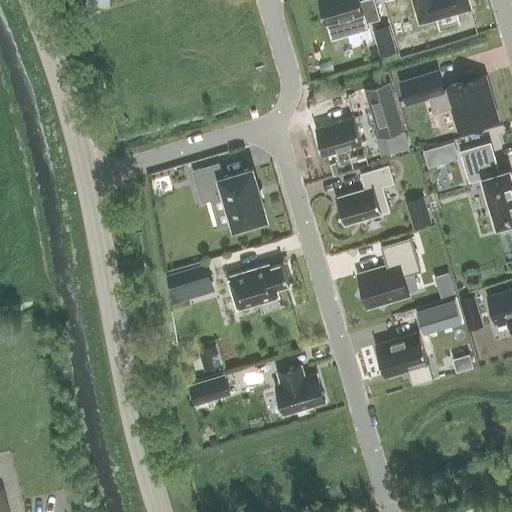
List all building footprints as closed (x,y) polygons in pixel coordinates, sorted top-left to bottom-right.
[(318,0),(325,24),(363,13),(366,23),(380,19),(374,0),(318,0)] [(415,0),(420,17),(469,3),(467,0),(415,0)] [(397,51),(388,24),(371,29),(380,56),(397,51)] [(227,46),(202,54),(206,67),(202,69),(210,96),(251,84),(243,56),(231,60),(227,46)] [(437,71),(401,82),(406,101),(430,94),(434,109),(452,104),(459,129),(495,118),(483,76),(447,86),(447,88),(443,89),(437,71)] [(389,82),(366,89),(380,137),(403,130),(389,82)] [(353,117),(315,128),(323,155),(361,143),(353,117)] [(490,130),(464,136),(466,145),(492,139),(490,130)] [(489,142),(460,150),(469,178),(481,175),(496,225),(511,220),(511,176),(509,166),(497,170),(489,142)] [(251,168),(222,176),(218,163),(193,170),(202,201),(224,195),(233,227),(266,218),(251,168)] [(335,196),(343,223),(389,210),(381,184),(393,180),(388,164),(360,172),(365,188),(335,196)] [(423,195),(409,200),(412,211),(426,206),(423,195)] [(387,266),(358,274),(367,306),(408,294),(402,275),(420,270),(411,237),(381,245),(387,266)] [(268,264),(228,276),(238,308),(278,296),(276,288),(289,283),(283,263),(269,267),(268,264)] [(210,281),(205,264),(168,275),(173,292),(210,281)] [(511,330),(511,289),(487,296),(495,321),(508,317),(511,330)] [(473,296),(459,300),(464,316),(478,311),(473,296)] [(456,298),(416,310),(423,333),(463,321),(456,298)] [(418,332),(375,345),(384,376),(408,369),(413,383),(432,377),(418,332)] [(218,351),(215,344),(207,346),(209,354),(218,351)] [(325,401),(316,372),(304,376),(301,365),(277,372),(281,383),(275,385),(284,414),(325,401)] [(224,373),(188,384),(195,405),(231,394),(224,373)]
